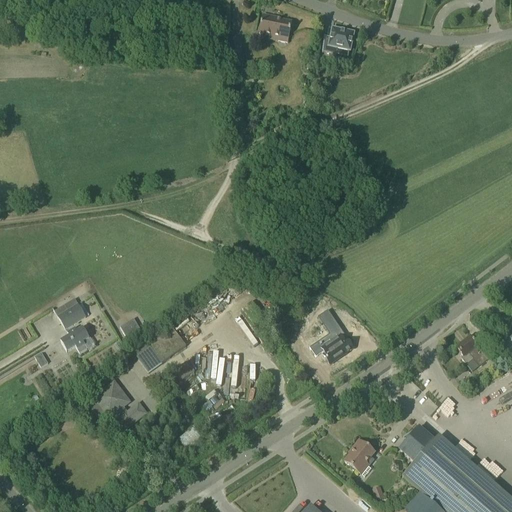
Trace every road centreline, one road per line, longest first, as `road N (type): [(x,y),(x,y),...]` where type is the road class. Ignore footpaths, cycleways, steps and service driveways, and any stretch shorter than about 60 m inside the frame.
road 1 (tertiary): [(158,511),(511,269)]
road 2 (unclassified): [(511,32),(445,43),(300,0)]
